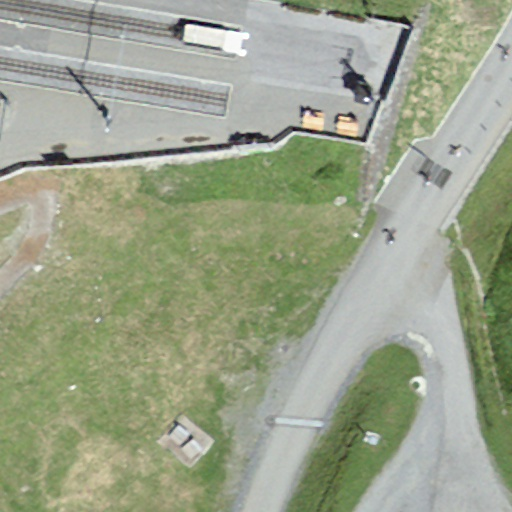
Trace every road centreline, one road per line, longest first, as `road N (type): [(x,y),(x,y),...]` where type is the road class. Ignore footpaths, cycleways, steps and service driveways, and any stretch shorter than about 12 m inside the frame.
road 1 (unclassified): [(511,65),(421,198),(274,457),(258,511)]
road 2 (track): [(421,198),(442,349),(511,464)]
